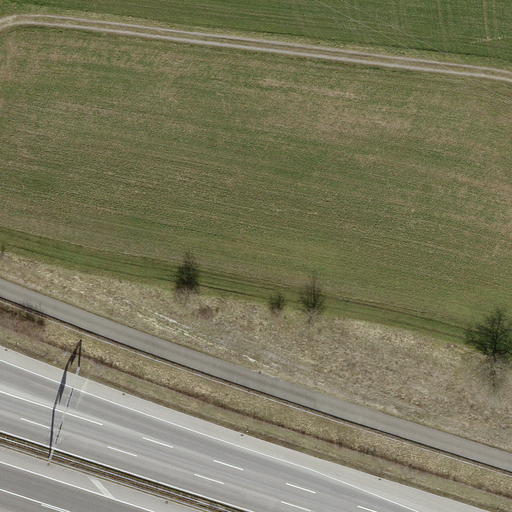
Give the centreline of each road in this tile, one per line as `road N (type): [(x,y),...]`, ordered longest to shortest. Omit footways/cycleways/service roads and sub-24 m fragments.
road 1 (unclassified): [(511,460),(0,287)]
road 2 (track): [(0,27),(51,22),(511,78)]
road 3 (motorway): [(168,464),(0,383)]
road 4 (motorway): [(168,464),(0,408)]
road 5 (motorway): [(320,511),(168,464)]
